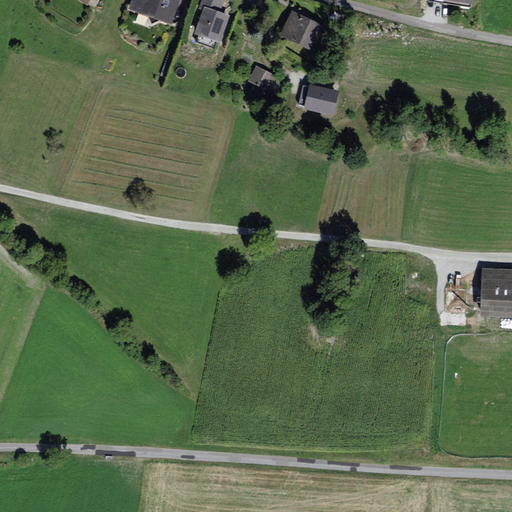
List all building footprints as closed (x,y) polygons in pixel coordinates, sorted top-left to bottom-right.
[(100,0),(74,0),(94,11),(100,0)] [(183,0),(131,0),(128,10),(175,26),(183,0)] [(224,0),(202,0),(199,11),(205,12),(198,34),(222,42),(229,18),(220,15),(224,0)] [(329,28),(294,12),(282,38),(317,54),(329,28)] [(280,77),(256,65),(248,82),(272,93),(280,77)] [(336,118),(342,94),(312,86),(306,110),(336,118)] [(511,271),(486,271),(485,320),(511,320),(511,271)]
